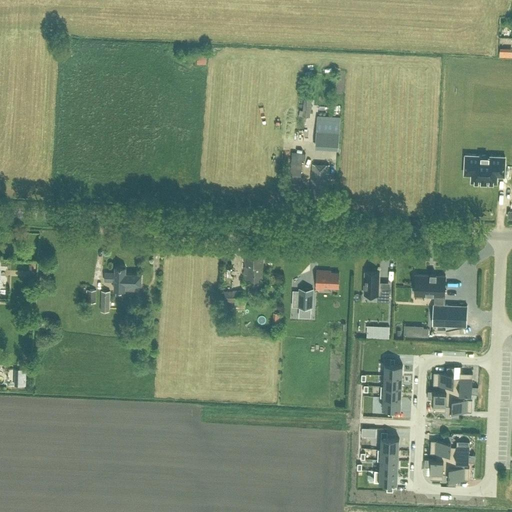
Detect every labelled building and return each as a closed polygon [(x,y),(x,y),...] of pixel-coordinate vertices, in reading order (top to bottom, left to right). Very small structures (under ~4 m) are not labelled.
[(197,48),(197,62),(207,62),(207,48),(197,48)] [(317,130),(316,148),(326,148),(327,141),(339,142),(340,131),(317,130)] [(465,164),(465,165),(466,165),(472,165),(472,174),(471,180),(471,181),(472,181),(496,182),(497,182),(497,181),(496,181),(497,175),(497,170),(504,170),(505,170),(505,169),(504,169),(505,157),(505,156),(504,156),(491,156),(490,155),(490,156),(490,157),(480,157),(480,156),(480,155),(479,155),(466,155),(466,154),(465,154),(465,155),(465,164)] [(302,177),(302,157),(292,157),(292,177),(302,177)] [(326,195),(329,164),(313,164),(310,194),(326,195)] [(244,282),(263,282),(262,250),(246,250),(245,266),(244,266),(244,282)] [(410,260),(410,271),(421,270),(420,259),(410,260)] [(399,262),(399,280),(407,280),(407,262),(399,262)] [(105,274),(105,280),(115,280),(114,289),(125,290),(125,289),(139,290),(139,284),(141,284),(142,273),(126,273),(126,267),(115,266),(115,274),(105,274)] [(338,287),(339,272),(332,272),(332,270),(317,269),(316,289),(324,289),(324,286),(338,287)] [(389,301),(389,286),(379,286),(379,272),(365,271),(364,293),(378,294),(378,300),(389,301)] [(431,274),(431,273),(430,273),(430,274),(416,273),(415,294),(415,293),(436,294),(436,303),(433,303),(432,324),(466,326),(467,305),(443,304),(443,295),(445,295),(445,275),(436,274),(435,274),(435,275),(431,274)] [(96,302),(96,289),(80,288),(80,301),(96,302)] [(299,288),(298,306),(312,307),(313,289),(299,288)] [(224,301),(225,301),(225,307),(239,308),(239,311),(245,311),(245,301),(244,290),(224,289),(224,301)] [(110,311),(110,290),(101,290),(100,310),(110,311)] [(405,318),(415,318),(415,306),(406,306),(396,305),(395,331),(404,331),(405,318)] [(384,363),(384,374),(402,375),(403,364),(395,364),(395,358),(391,358),(390,364),(384,363)] [(439,385),(439,390),(439,391),(453,391),(453,378),(454,378),(454,366),(450,366),(450,372),(434,372),(433,384),(439,385)] [(17,368),(17,383),(26,383),(26,368),(17,368)] [(467,392),(478,393),(478,388),(472,388),(473,373),(460,372),(460,378),(454,378),(453,378),(453,391),(467,392)] [(384,374),(383,385),(402,386),(402,375),(384,374)] [(381,385),(380,397),(383,397),(401,398),(402,386),(383,385),(381,385)] [(433,410),(446,411),(446,405),(452,405),(453,391),(439,391),(439,390),(428,390),(428,394),(434,395),(433,410)] [(467,392),(453,391),(452,405),(451,416),(456,417),(456,411),(472,411),(472,399),(466,398),(467,392)] [(383,397),(382,408),(388,408),(388,414),(392,414),(393,408),(401,408),(401,398),(383,397)] [(381,431),(380,448),(399,449),(399,438),(387,437),(387,431),(381,431)] [(451,434),(447,434),(446,440),(431,440),(430,452),(436,453),(436,458),(436,459),(450,459),(450,446),(451,446),(451,434)] [(464,460),(464,461),(475,461),(475,456),(469,456),(470,441),(457,440),(457,446),(451,446),(450,446),(450,459),(464,460)] [(378,448),(378,459),(380,459),(398,460),(399,449),(380,448),(378,448)] [(436,459),(436,458),(425,458),(425,463),(431,463),(430,478),(443,479),(443,473),(449,473),(450,459),(436,459)] [(380,459),(380,469),(398,470),(398,460),(380,459)] [(449,473),(448,484),(453,485),(453,479),(469,479),(469,467),(463,466),(464,461),(464,460),(450,459),(449,473)] [(375,469),(374,481),(397,482),(398,470),(380,469),(375,469)]
